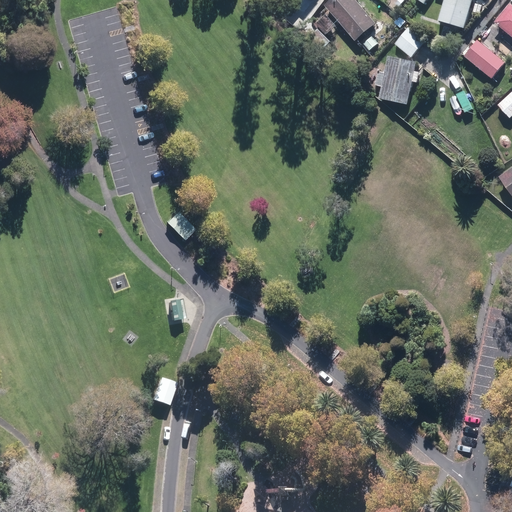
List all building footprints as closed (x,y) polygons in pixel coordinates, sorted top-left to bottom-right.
[(354,0),(333,0),(325,7),(356,43),(376,25),(354,0)] [(443,0),(437,22),(464,30),(473,0),(443,0)] [(511,7),(510,6),(495,24),(511,38),(511,7)] [(336,27),(326,16),(316,25),(326,36),(336,27)] [(408,28),(394,45),(412,59),(418,51),(425,42),(408,28)] [(492,79),(505,63),(477,41),(464,58),(492,79)] [(380,100),(408,106),(413,82),(419,83),(422,72),(415,71),(416,64),(388,59),(385,73),(378,72),(375,87),(382,88),(380,100)] [(465,92),(457,95),(465,113),(472,110),(465,92)] [(511,120),(511,119),(511,93),(498,107),(511,120)] [(511,168),(499,178),(511,196),(511,168)] [(186,241),(197,229),(179,211),(167,223),(186,241)] [(181,299),(171,301),(175,321),(184,319),(181,299)] [(162,377),(154,400),(171,405),(178,382),(162,377)]
